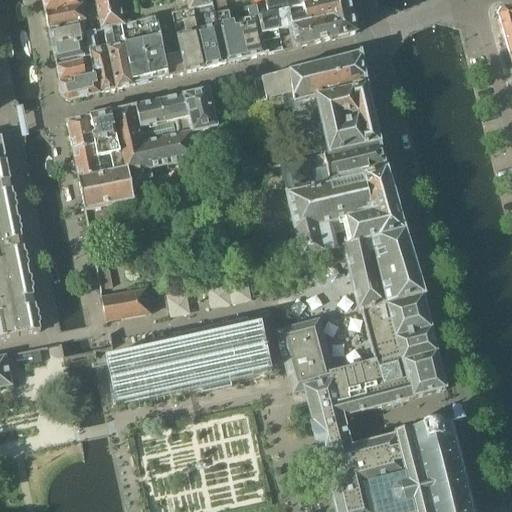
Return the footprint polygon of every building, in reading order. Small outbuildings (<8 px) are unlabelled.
[(42,0),(45,15),(82,8),(82,6),(81,7),(79,0),(42,0)] [(118,0),(92,0),(94,5),(95,14),(120,8),(118,0)] [(210,0),(184,0),(187,12),(191,11),(212,6),(210,0)] [(340,0),(296,0),(286,2),(285,0),(263,0),(265,8),(267,17),(273,16),(340,0)] [(346,0),(340,0),(273,16),(277,34),(293,30),(350,17),(346,0)] [(216,3),(219,16),(228,14),(225,1),(216,3)] [(97,20),(95,14),(94,5),(82,8),(45,15),(49,32),(85,23),(97,20)] [(124,27),(120,8),(95,14),(97,20),(99,31),(99,32),(102,31),(121,27),(124,27)] [(266,55),(256,10),(256,8),(246,10),(248,20),(239,22),(247,60),(266,55)] [(267,17),(265,8),(256,10),(266,55),(281,52),(277,34),(273,16),(267,17)] [(196,33),(197,33),(192,12),(191,11),(187,12),(171,15),(179,53),(184,75),(205,71),(196,33)] [(511,12),(502,12),(498,18),(511,67),(511,66),(511,12)] [(247,60),(239,22),(230,24),(228,14),(219,16),(213,18),(224,66),(247,60)] [(354,36),(350,17),(293,30),(297,48),(354,36)] [(155,18),(139,22),(151,83),(167,79),(162,57),(164,56),(157,26),(155,18)] [(224,66),(213,18),(203,20),(205,31),(197,33),(196,33),(205,71),(224,66)] [(86,34),(95,32),(99,31),(97,20),(85,23),(49,32),(52,48),(87,40),(86,34)] [(151,83),(139,22),(124,27),(121,27),(133,87),(151,83)] [(102,31),(106,48),(114,91),(133,87),(121,27),(102,31)] [(297,48),(293,30),(277,34),(281,52),(297,48)] [(114,91),(106,48),(98,49),(95,32),(86,34),(87,40),(90,57),(94,76),(97,95),(114,91)] [(90,57),(87,40),(52,48),(56,68),(74,64),(73,61),(90,57)] [(179,53),(173,54),(164,56),(162,57),(167,79),(177,76),(184,75),(179,53)] [(74,64),(56,68),(60,84),(94,76),(90,57),(73,61),(74,64)] [(365,88),(359,58),(359,57),(320,66),(288,74),(252,83),(257,104),(265,102),(265,103),(291,96),(292,106),(293,108),(314,103),(314,101),(365,88)] [(97,95),(94,76),(60,84),(62,99),(67,102),(97,95)] [(378,146),(365,88),(314,101),(314,103),(293,108),(292,106),(290,106),(301,162),(378,146)] [(209,93),(182,99),(187,120),(191,136),(192,136),(217,130),(212,107),(209,93)] [(182,99),(157,105),(162,126),(187,120),(182,99)] [(157,105),(136,109),(141,131),(162,126),(157,105)] [(101,175),(78,180),(85,212),(134,202),(128,175),(132,174),(135,185),(152,181),(194,171),(199,170),(192,136),(191,136),(187,120),(162,126),(141,131),(136,109),(111,115),(124,170),(112,172),(101,175)] [(124,170),(111,115),(90,120),(96,148),(99,160),(109,159),(112,172),(124,170)] [(96,148),(90,120),(67,125),(72,152),(96,148)] [(0,339),(39,332),(34,306),(33,307),(33,305),(35,303),(34,300),(32,299),(31,297),(32,297),(11,191),(10,191),(9,189),(11,188),(11,185),(8,184),(8,182),(9,182),(0,138),(0,137),(0,339)] [(385,173),(378,146),(301,162),(301,163),(284,167),(290,195),(385,173)] [(96,148),(72,152),(78,180),(101,175),(98,160),(99,160),(96,148)] [(268,157),(271,170),(283,167),(280,154),(268,157)] [(396,211),(385,173),(290,195),(284,196),(300,261),(338,253),(331,227),(344,224),(350,248),(350,249),(402,235),(395,211),(396,211)] [(332,511),(473,511),(460,457),(451,422),(448,423),(449,423),(442,425),(424,429),(415,431),(394,436),(395,438),(351,449),(347,436),(343,422),(343,419),(400,404),(442,393),(442,394),(443,393),(444,393),(421,299),(402,235),(350,249),(350,248),(340,249),(341,252),(357,321),(363,320),(375,367),(349,375),(334,379),(319,322),(275,333),(291,397),(303,394),(305,399),(312,426),(310,426),(314,444),(318,459),(321,458),(332,511)] [(151,315),(146,290),(101,299),(106,324),(132,319),(136,318),(151,315)] [(271,374),(261,327),(208,339),(143,353),(104,361),(115,409),(203,389),(219,386),(271,374)] [(0,389),(11,387),(6,359),(0,360),(0,389)]
